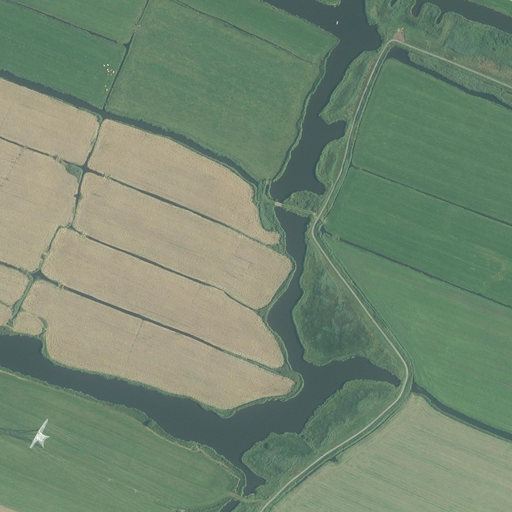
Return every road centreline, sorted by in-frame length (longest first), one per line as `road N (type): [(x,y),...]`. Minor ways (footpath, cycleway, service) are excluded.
road 1 (track): [(119,20),(142,32),(124,103),(253,160),(268,175)]
road 2 (track): [(236,495),(172,507),(0,435)]
